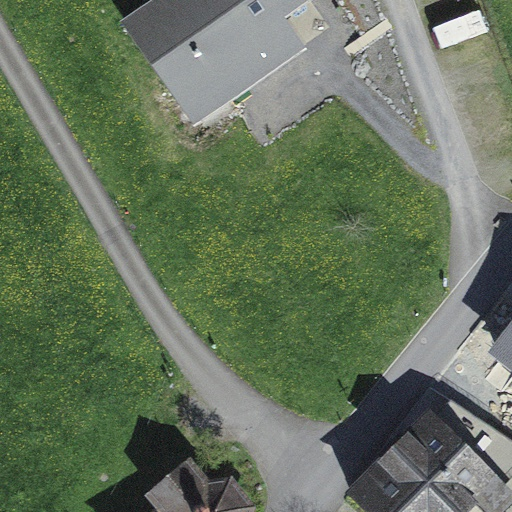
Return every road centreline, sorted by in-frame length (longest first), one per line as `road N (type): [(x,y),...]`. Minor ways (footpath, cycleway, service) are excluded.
road 1 (unclassified): [(0,38),(183,347),(313,501)]
road 2 (residential): [(511,255),(313,501)]
road 3 (track): [(489,280),(451,133),(389,0)]
